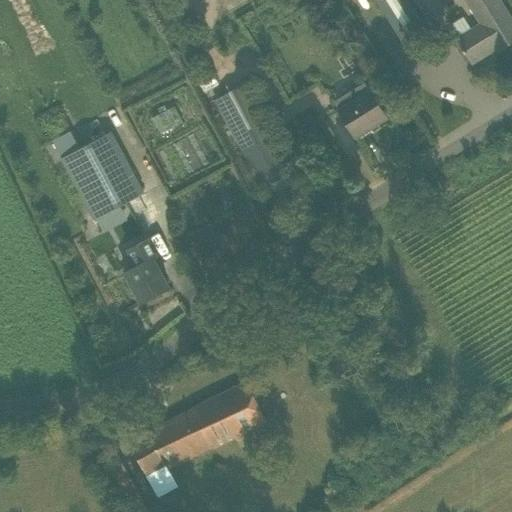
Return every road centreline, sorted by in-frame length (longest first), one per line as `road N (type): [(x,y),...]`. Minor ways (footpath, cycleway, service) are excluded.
road 1 (unclassified): [(0,405),(116,385),(294,252),(511,116)]
road 2 (track): [(511,427),(384,511)]
